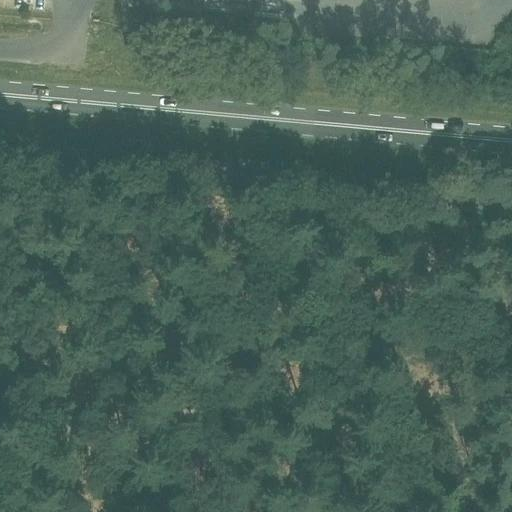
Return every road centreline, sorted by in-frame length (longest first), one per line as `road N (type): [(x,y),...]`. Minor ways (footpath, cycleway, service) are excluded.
road 1 (unclassified): [(0,154),(511,204)]
road 2 (primary): [(511,140),(0,95)]
